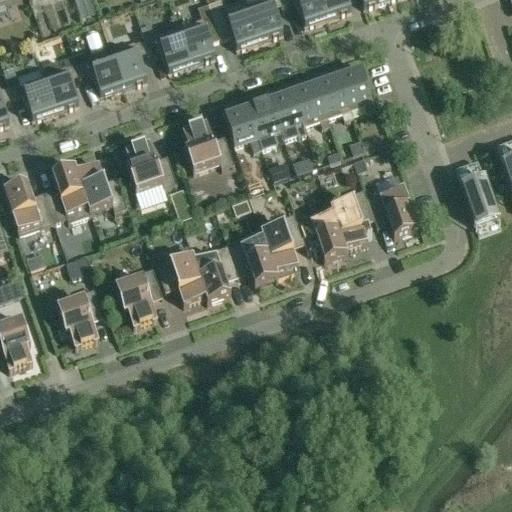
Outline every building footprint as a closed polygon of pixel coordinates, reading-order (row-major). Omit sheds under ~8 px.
[(10,0),(0,0),(0,10),(12,6),(10,0)] [(255,0),(244,4),(260,48),(283,40),(274,13),(284,9),(281,0),(255,0)] [(281,0),(284,9),(295,5),(304,32),(328,24),(319,0),(281,0)] [(319,0),(328,24),(351,16),(345,0),(319,0)] [(358,0),(363,14),(386,6),(384,0),(358,0)] [(234,13),(212,20),(216,33),(227,29),(236,56),(260,48),(244,4),(233,8),(234,13)] [(216,33),(212,20),(208,10),(198,13),(202,25),(178,33),(192,71),(215,63),(206,36),(216,33)] [(140,33),(144,45),(145,45),(148,56),(159,53),(168,80),(192,71),(178,33),(155,42),(151,29),(140,33)] [(138,60),(148,56),(145,45),(144,45),(111,57),(124,95),(147,87),(138,60)] [(100,103),(124,95),(111,57),(87,66),(84,57),(74,61),(80,80),(91,76),(100,103)] [(70,83),(80,80),(74,61),(64,64),(66,72),(61,73),(59,66),(44,71),(46,79),(42,80),(56,118),(79,110),(70,83)] [(382,84),(398,78),(392,65),(377,71),(382,84)] [(361,74),(338,82),(348,112),(349,112),(353,124),(353,123),(351,117),(365,112),(367,119),(376,116),(361,74)] [(32,127),(56,118),(42,80),(41,80),(43,84),(20,92),(19,88),(8,92),(12,103),(23,100),(32,127)] [(338,82),(315,90),(325,120),(326,120),(330,132),(331,131),(328,125),(342,120),(345,126),(353,124),(349,112),(348,112),(338,82)] [(0,132),(9,129),(2,107),(12,103),(8,92),(6,87),(0,89),(0,132)] [(315,90),(292,98),(303,128),(307,139),(308,139),(305,132),(320,128),(322,134),(330,132),(326,120),(325,120),(315,90)] [(292,98),(270,106),(280,136),(281,136),(285,147),(281,136),(295,131),(299,142),(307,139),(303,128),(292,98)] [(270,106),(247,114),(258,144),(262,155),(258,143),(273,139),(277,150),(285,147),(281,136),(280,136),(270,106)] [(254,158),(262,155),(258,144),(247,114),(224,122),(234,152),(250,146),(254,158)] [(182,136),(188,153),(184,154),(193,179),(219,170),(221,175),(234,171),(224,143),(212,147),(206,128),(182,136)] [(372,143),(362,146),(366,156),(375,153),(372,143)] [(349,149),(353,161),(365,157),(361,145),(349,149)] [(155,167),(149,148),(125,156),(131,172),(127,174),(135,199),(162,190),(164,195),(177,191),(167,163),(155,167)] [(326,157),(330,169),(341,165),(338,153),(326,157)] [(511,167),(501,171),(511,202),(511,167)] [(269,173),(274,187),(290,181),(285,168),(269,173)] [(99,171),(77,178),(76,178),(91,221),(92,221),(91,219),(112,212),(114,219),(127,214),(117,184),(105,188),(99,171)] [(45,199),(44,199),(55,230),(54,229),(67,225),(68,229),(91,221),(76,178),(77,178),(75,173),(51,181),(58,199),(46,203),(45,199)] [(460,194),(469,219),(473,232),(498,223),(485,185),(460,194)] [(19,242),(55,230),(44,199),(43,199),(45,203),(33,207),(27,189),(3,198),(19,242)] [(363,196),(374,226),(377,235),(389,231),(394,245),(418,236),(403,195),(380,203),(379,201),(367,205),(363,196)] [(353,207),(331,215),(345,256),(346,256),(368,248),(362,230),(374,226),(363,196),(350,201),(353,207)] [(262,221),(274,218),(271,204),(259,207),(262,221)] [(174,214),(179,226),(192,222),(188,209),(174,214)] [(330,216),(296,228),(304,251),(307,259),(319,255),(324,269),(348,261),(346,256),(345,256),(331,215),(330,215),(330,216)] [(282,227),(260,235),(277,285),(300,277),(292,255),(304,251),(296,228),(294,221),(281,225),(282,227)] [(0,258),(9,255),(0,229),(0,258)] [(227,252),(238,284),(238,283),(237,279),(248,275),(255,293),(277,285),(260,235),(259,235),(262,244),(241,252),(240,249),(228,254),(227,252)] [(205,305),(207,310),(230,301),(224,284),(236,280),(237,284),(238,284),(227,252),(193,264),(193,263),(192,263),(206,304),(205,305)] [(71,284),(91,278),(86,263),(66,269),(71,284)] [(165,299),(177,295),(183,312),(205,305),(206,304),(192,263),(170,271),(168,264),(155,269),(165,299)] [(134,335),(157,327),(151,308),(163,303),(153,275),(140,280),(141,281),(114,290),(124,320),(128,318),(134,335)] [(0,291),(0,309),(25,301),(18,285),(0,291)] [(69,339),(75,355),(99,347),(92,328),(104,324),(94,295),(81,300),(82,302),(55,311),(65,340),(69,339)] [(0,359),(2,359),(9,378),(33,370),(27,353),(31,352),(21,323),(0,329),(0,359)]
